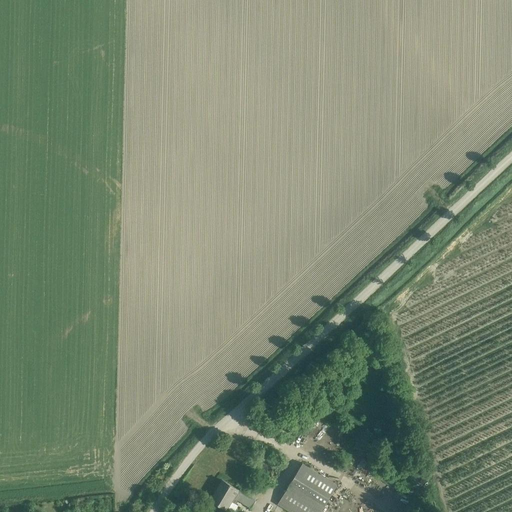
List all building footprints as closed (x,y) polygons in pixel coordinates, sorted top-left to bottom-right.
[(344,425),(342,428),(354,437),(356,435),(344,425)] [(353,472),(360,474),(365,461),(358,458),(353,472)] [(318,511),(336,484),(302,463),(278,504),(291,511),(318,511)] [(331,468),(327,474),(334,479),(338,473),(331,468)] [(256,501),(223,480),(211,500),(227,510),(232,501),(237,504),(239,501),(252,508),(256,501)] [(249,485),(245,493),(255,498),(259,490),(249,485)]
